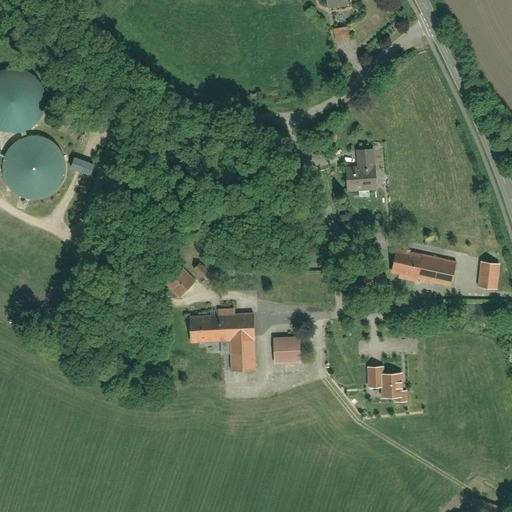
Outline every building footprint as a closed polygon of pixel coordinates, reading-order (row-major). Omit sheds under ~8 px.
[(350,6),(349,0),(328,0),(330,9),(350,6)] [(346,26),(333,29),(336,41),(349,39),(346,26)] [(42,111),(45,101),(44,90),(39,80),(31,72),(21,68),(10,67),(0,69),(0,128),(10,131),(20,130),(29,127),(36,121),(42,111)] [(63,177),(65,166),(63,156),(57,146),(49,139),(39,135),(28,135),(18,138),(9,145),(4,154),(1,165),(3,175),(7,184),(13,191),(22,196),(31,198),(41,197),(50,193),(57,186),(63,177)] [(347,167),(348,190),(377,188),(375,148),(357,150),(358,167),(347,167)] [(77,158),(75,170),(96,175),(98,162),(77,158)] [(393,273),(450,286),(456,262),(399,249),(393,273)] [(500,265),(481,262),(477,287),(497,289),(500,265)] [(207,270),(200,263),(193,269),(201,276),(207,270)] [(196,281),(180,265),(164,281),(180,297),(196,281)] [(387,277),(366,273),(364,287),(385,290),(387,277)] [(218,315),(192,317),(194,343),(230,341),(232,370),(255,369),(252,313),(234,314),(218,315)] [(299,337),(274,338),(275,365),(300,363),(299,337)] [(383,366),(368,367),(369,386),(384,386),(383,373),(383,366)] [(402,372),(383,373),(384,386),(384,396),(400,396),(400,402),(407,402),(407,391),(403,391),(402,372)] [(504,511),(506,509),(475,498),(470,511),(472,511),(504,511)]
